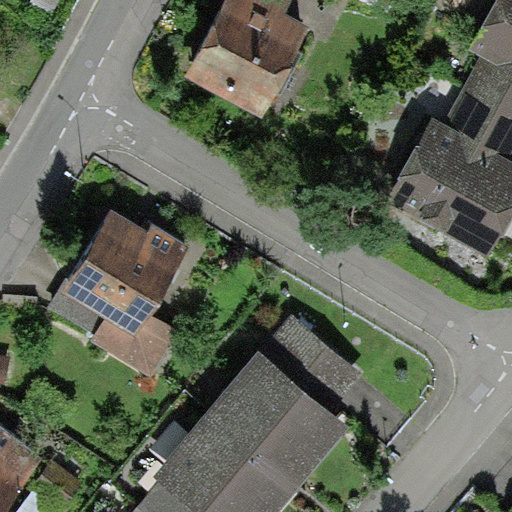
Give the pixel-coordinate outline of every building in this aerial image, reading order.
[(58,0),(31,0),(53,12),(58,0)] [(214,0),(184,61),(263,100),(269,87),(271,88),(310,11),(287,0),(214,0)] [(511,0),(488,0),(469,35),(485,44),(511,58),(511,0)] [(511,58),(485,44),(448,112),(511,146),(511,58)] [(511,146),(448,112),(430,102),(387,182),(491,238),(511,199),(511,146)] [(147,230),(112,209),(71,278),(63,291),(106,316),(95,335),(92,341),(150,375),(177,328),(152,313),(192,247),(152,224),(147,230)] [(63,291),(71,278),(66,275),(47,307),(95,335),(106,316),(63,291)] [(294,314),(260,354),(332,414),(366,373),(294,314)] [(11,355),(0,352),(0,380),(5,382),(11,355)] [(257,352),(210,408),(303,485),(350,428),(342,422),(332,414),(260,354),(257,352)] [(280,511),(303,485),(210,408),(154,475),(160,480),(198,511),(280,511)] [(0,425),(0,453),(29,475),(43,457),(0,425)] [(39,475),(44,479),(70,498),(89,472),(59,449),(39,475)] [(0,453),(0,511),(3,511),(29,475),(0,453)] [(44,479),(17,511),(65,511),(74,502),(70,498),(44,479)] [(198,511),(160,480),(132,511),(198,511)]
